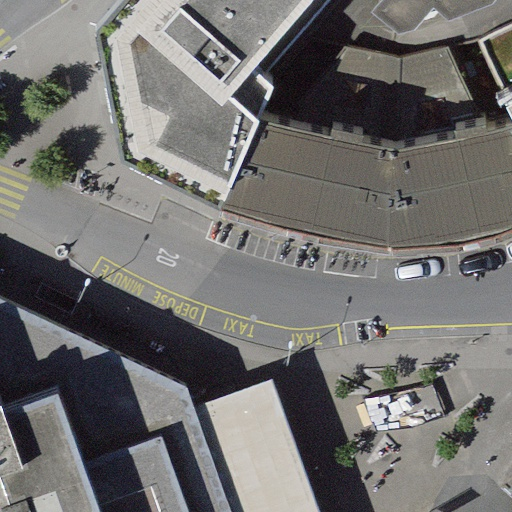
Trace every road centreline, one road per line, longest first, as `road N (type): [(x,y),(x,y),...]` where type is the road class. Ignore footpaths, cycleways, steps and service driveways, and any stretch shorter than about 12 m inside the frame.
road 1 (residential): [(0,194),(156,267),(261,297),(375,311),(511,300)]
road 2 (residential): [(436,511),(511,384)]
